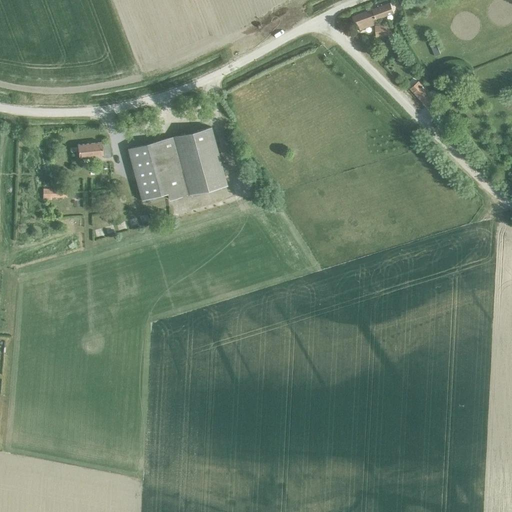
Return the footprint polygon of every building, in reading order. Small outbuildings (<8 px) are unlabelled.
[(390,3),(352,17),(356,26),(359,25),(360,29),(374,24),(372,20),(383,16),(394,12),(390,3)] [(389,26),(381,26),(381,35),(390,34),(389,26)] [(435,43),(430,45),(435,55),(440,53),(435,43)] [(408,73),(414,68),(406,57),(400,62),(408,73)] [(410,89),(426,105),(434,98),(418,81),(410,89)] [(173,137),(188,195),(227,185),(211,127),(173,137)] [(173,137),(127,149),(141,201),(167,194),(169,200),(188,195),(173,137)] [(102,142),(78,145),(79,157),(87,156),(87,159),(93,158),(93,156),(103,155),(103,158),(110,157),(109,139),(103,140),(103,144),(102,144),(102,142)] [(67,189),(42,189),(42,200),(50,200),(50,198),(67,198),(67,189)]
